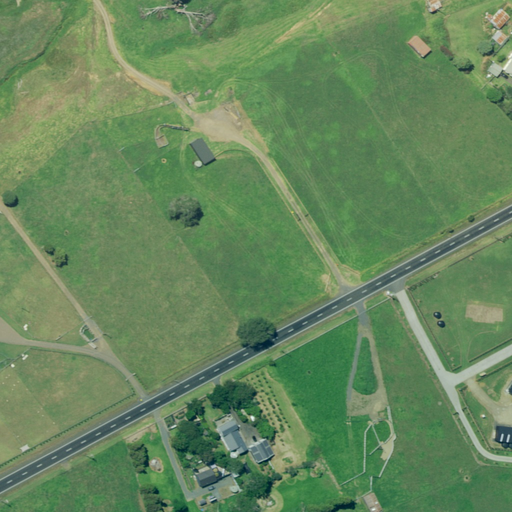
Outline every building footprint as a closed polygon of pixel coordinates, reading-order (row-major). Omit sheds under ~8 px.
[(440,7),(436,0),(425,0),(428,6),(426,7),(428,13),(440,7)] [(509,18),(501,10),(493,18),(489,14),(486,18),(498,30),(509,18)] [(509,39),(499,31),(492,39),(502,47),(509,39)] [(429,50),(415,37),(408,44),(422,57),(429,50)] [(492,65),(481,55),(478,59),(489,68),(492,65)] [(502,69),(494,63),(489,72),(497,77),(502,69)] [(214,158),(201,138),(191,144),(204,164),(214,158)] [(251,418),(245,408),(237,412),(243,423),(251,418)] [(177,427),(172,416),(163,420),(168,432),(177,427)] [(228,423),(226,417),(220,420),(222,426),(217,429),(229,452),(235,449),(238,454),(247,450),(232,421),(228,423)] [(266,446),(263,440),(249,447),(258,464),(268,459),(263,448),(266,446)] [(196,479),(193,472),(187,474),(190,481),(196,479)] [(380,511),(381,511),(372,494),(363,498),(369,511),(380,511)]
